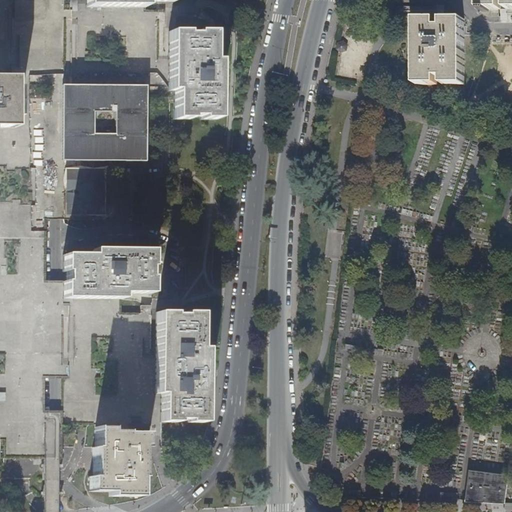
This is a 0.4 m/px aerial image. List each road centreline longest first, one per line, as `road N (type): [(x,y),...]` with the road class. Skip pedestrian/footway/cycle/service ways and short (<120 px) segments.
road 1 (primary): [(287,0),(262,124),(233,422),(211,467),(164,511)]
road 2 (residential): [(49,511),(54,0)]
road 3 (primary): [(277,439),(285,174),(320,0)]
road 4 (residential): [(511,27),(472,28),(444,1),(396,1)]
